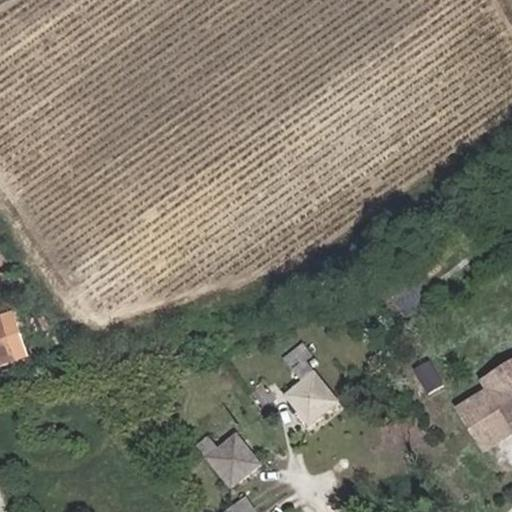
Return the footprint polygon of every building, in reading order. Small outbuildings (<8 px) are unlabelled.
[(261,353),(285,385),(301,374),(289,358),(292,355),(279,340),(261,353)] [(496,363),(456,389),(462,397),(468,407),(508,381),(502,372),(496,363)] [(511,365),(502,372),(508,381),(468,407),(462,397),(432,417),(457,457),(511,421),(511,365)] [(324,402),(301,374),(285,385),(271,396),(294,424),(324,402)] [(224,437),(203,453),(192,461),(215,490),(246,467),(224,437)] [(183,450),(192,461),(203,453),(194,440),(183,450)]
